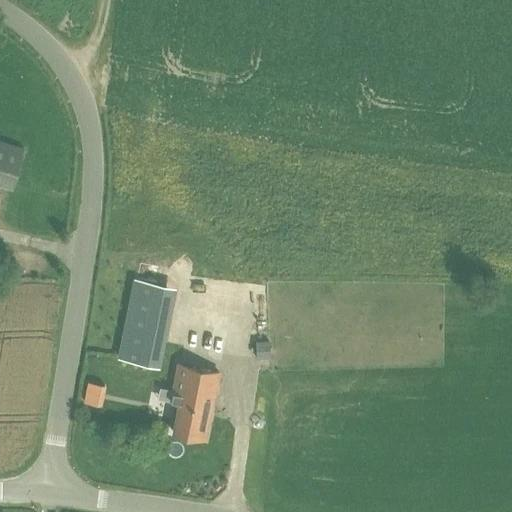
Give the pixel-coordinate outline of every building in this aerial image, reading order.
[(247,115),(230,192),(266,200),(270,184),(265,184),(279,122),(247,115)] [(170,117),(162,210),(192,213),(195,179),(186,178),(187,169),(201,170),(206,120),(170,117)] [(362,228),(343,228),(342,246),(362,246),(362,228)] [(198,255),(199,281),(275,277),(274,252),(198,255)] [(270,311),(272,354),(301,352),(301,350),(421,343),(419,314),(417,315),(415,287),(306,294),(307,309),(270,311)] [(153,344),(122,337),(118,357),(149,363),(153,344)] [(269,358),(269,340),(255,341),(256,358),(269,358)] [(173,431),(205,438),(219,371),(179,363),(173,389),(171,399),(180,401),(173,431)]
